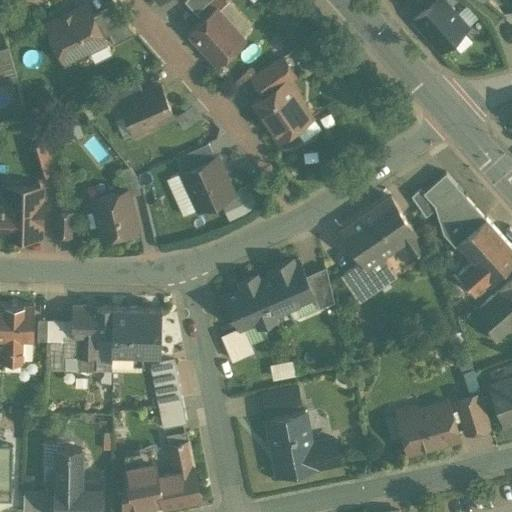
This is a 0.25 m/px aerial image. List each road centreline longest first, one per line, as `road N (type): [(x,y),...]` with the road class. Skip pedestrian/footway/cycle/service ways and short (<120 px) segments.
road 1 (residential): [(304,210),(221,98),(119,0)]
road 2 (residential): [(511,455),(243,511)]
road 3 (residential): [(187,265),(237,511)]
road 4 (residential): [(187,265),(0,265)]
road 5 (residential): [(449,115),(304,210)]
road 6 (tertiary): [(345,0),(449,115)]
road 7 (residential): [(304,210),(187,265)]
